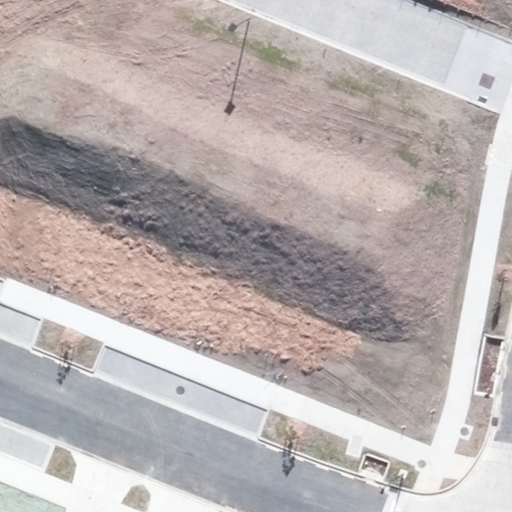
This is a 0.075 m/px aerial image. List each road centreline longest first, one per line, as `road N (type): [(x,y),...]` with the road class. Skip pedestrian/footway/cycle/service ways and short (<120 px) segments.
road 1 (residential): [(343,511),(0,366)]
road 2 (residential): [(511,67),(338,0)]
